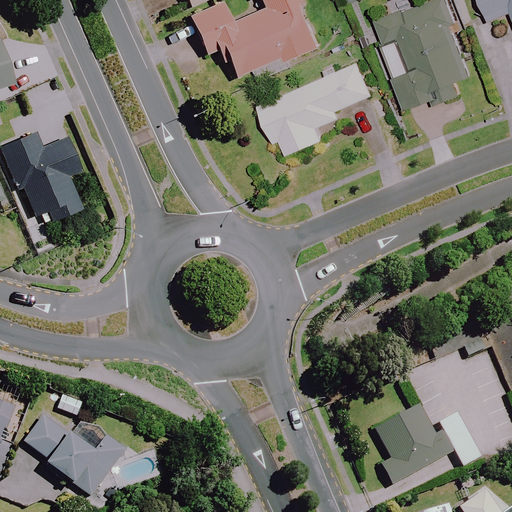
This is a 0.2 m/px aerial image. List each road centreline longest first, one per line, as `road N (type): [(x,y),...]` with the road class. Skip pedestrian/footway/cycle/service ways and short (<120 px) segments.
road 1 (secondary): [(153,261),(130,165),(56,0)]
road 2 (residential): [(257,248),(511,148)]
road 3 (residential): [(511,184),(396,232),(275,303)]
road 4 (secondary): [(108,0),(165,129),(222,230)]
road 5 (secondary): [(259,338),(330,511)]
road 6 (secondary): [(283,511),(239,422),(193,357)]
road 7 (secondary): [(0,310),(92,329),(148,317)]
